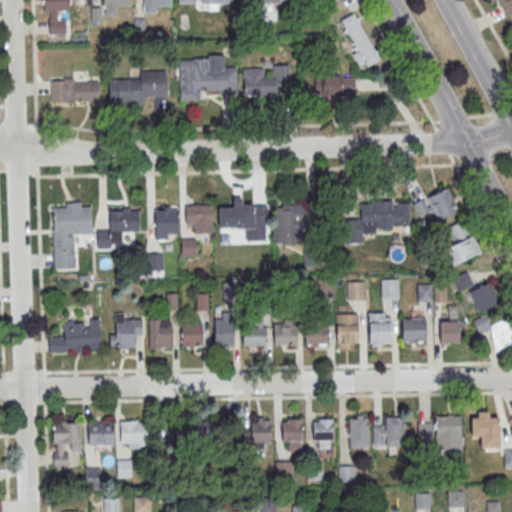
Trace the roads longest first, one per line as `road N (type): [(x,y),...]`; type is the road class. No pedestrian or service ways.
road 1 (residential): [(511,135),(100,154),(0,144)]
road 2 (residential): [(27,511),(12,0)]
road 3 (residential): [(511,376),(0,388)]
road 4 (secondary): [(384,0),(511,245)]
road 5 (secondary): [(511,122),(444,0)]
